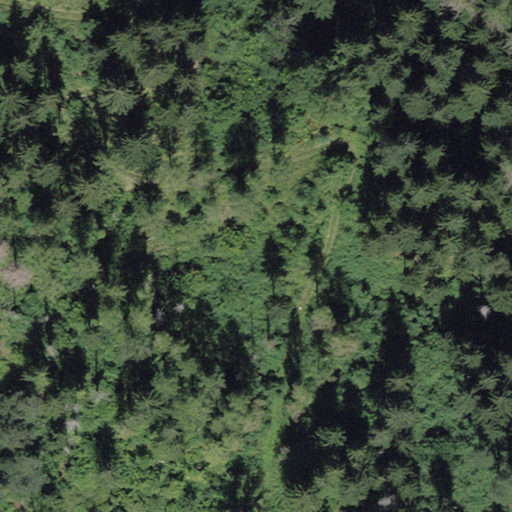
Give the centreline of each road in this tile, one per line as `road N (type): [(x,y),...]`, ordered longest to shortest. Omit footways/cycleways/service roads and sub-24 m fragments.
road 1 (track): [(0,105),(22,131),(50,145),(146,173),(247,167),(332,146),(352,156),(350,192),(294,332),(254,511)]
road 2 (track): [(5,0),(49,8),(69,24),(59,41),(11,65),(0,86)]
